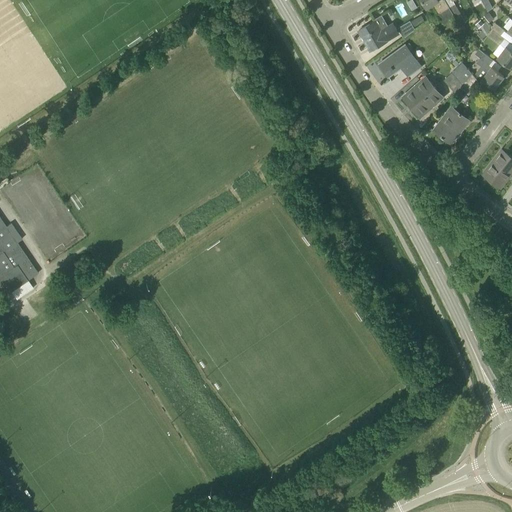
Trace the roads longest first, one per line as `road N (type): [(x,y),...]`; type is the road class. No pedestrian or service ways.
road 1 (tertiary): [(507,427),(463,326),(278,0)]
road 2 (residential): [(456,177),(399,127),(327,21)]
